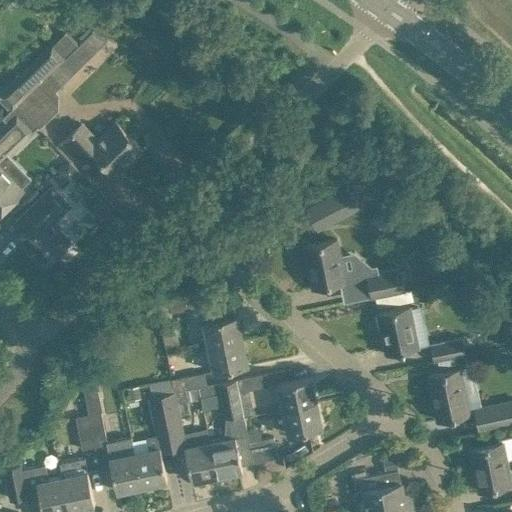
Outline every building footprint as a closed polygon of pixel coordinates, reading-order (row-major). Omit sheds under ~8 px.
[(0,91),(0,94),(11,107),(17,102),(50,71),(64,56),(70,49),(58,36),(56,38),(53,39),(36,55),(0,91)] [(50,71),(17,102),(39,125),(57,108),(59,92),(56,89),(61,83),(63,85),(77,70),(64,56),(50,71)] [(0,163),(15,149),(39,125),(17,102),(11,107),(3,116),(9,121),(0,129),(0,209),(22,189),(0,165),(0,163)] [(62,139),(79,157),(93,171),(103,161),(114,172),(142,146),(118,120),(98,139),(81,121),(62,139)] [(70,179),(80,169),(69,158),(59,168),(70,179)] [(53,183),(30,205),(16,219),(17,220),(22,215),(30,224),(16,237),(43,265),(71,238),(53,220),(72,202),(53,183)] [(345,186),(307,204),(317,225),(355,206),(345,186)] [(103,198),(91,209),(106,224),(118,213),(103,198)] [(399,214),(382,201),(370,218),(387,232),(399,214)] [(336,238),(324,240),(304,244),(313,285),(344,279),(336,238)] [(370,295),(372,294),(405,287),(405,286),(401,265),(365,273),(370,295)] [(421,283),(405,286),(405,287),(372,294),(375,306),(412,298),(412,300),(424,297),(421,283)] [(169,298),(172,311),(196,306),(194,293),(169,298)] [(234,297),(201,304),(205,323),(208,337),(209,344),(243,337),(241,330),(237,312),(235,313),(233,299),(235,298),(234,297)] [(408,304),(398,306),(378,310),(387,352),(417,346),(408,304)] [(511,329),(509,331),(508,327),(494,331),(497,344),(511,340),(511,329)] [(462,335),(431,341),(435,359),(466,353),(462,335)] [(243,337),(209,344),(214,370),(228,367),(248,363),(243,337)] [(172,377),(173,382),(174,390),(199,385),(208,383),(205,370),(181,375),(177,357),(182,355),(181,350),(168,353),(173,377),(172,377)] [(459,367),(448,369),(429,373),(438,418),(468,412),(459,367)] [(243,415),(244,415),(254,412),(249,387),(270,383),(268,371),(235,378),(243,415)] [(278,381),(284,407),(317,400),(312,374),(278,381)] [(95,445),(107,443),(101,409),(97,410),(90,376),(83,383),(95,445)] [(224,437),(210,439),(217,473),(243,468),(242,464),(254,461),(249,440),(244,415),(243,415),(235,378),(223,380),(208,383),(199,385),(204,407),(223,403),(225,416),(226,415),(224,437)] [(139,384),(127,386),(129,398),(142,396),(139,384)] [(173,448),(185,445),(179,414),(190,411),(188,400),(201,397),(199,385),(174,390),(161,393),(173,448)] [(173,448),(161,393),(149,395),(158,441),(146,444),(145,436),(133,438),(142,483),(143,483),(144,485),(154,484),(155,481),(167,478),(161,450),(173,448)] [(511,396),(475,404),(480,429),(511,422),(511,396)] [(322,425),(317,400),(284,407),(289,432),(322,425)] [(83,448),(95,445),(88,412),(76,415),(83,448)] [(132,434),(107,439),(117,489),(142,483),(133,438),(132,434)] [(249,440),(254,461),(279,455),(274,434),(249,440)] [(217,473),(210,439),(186,444),(192,478),(217,473)] [(502,441),(491,443),(471,447),(480,489),(510,483),(502,441)] [(396,456),(383,458),(386,470),(399,467),(396,457),(396,456)] [(12,497),(27,493),(22,467),(21,460),(5,462),(12,497)] [(43,511),(48,511),(69,508),(62,472),(47,475),(45,463),(22,467),(27,493),(40,491),(43,511)] [(62,472),(69,508),(95,503),(88,467),(62,472)] [(360,510),(366,509),(411,500),(409,491),(403,492),(399,467),(386,470),(372,473),(353,477),(356,490),(353,493),(357,509),(360,510)] [(413,509),(411,500),(366,509),(366,511),(407,511),(407,510),(413,509)]
